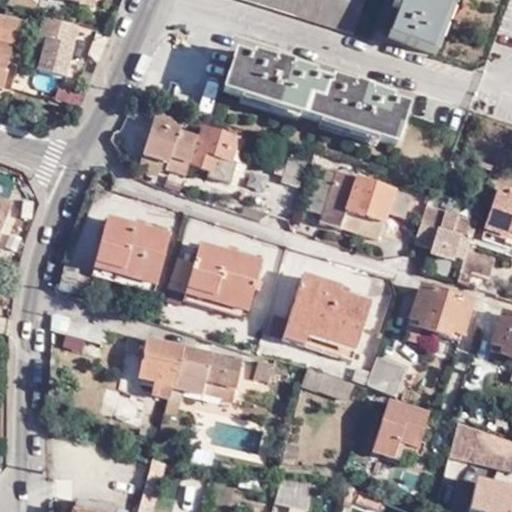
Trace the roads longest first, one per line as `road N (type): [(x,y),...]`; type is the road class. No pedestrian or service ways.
road 1 (residential): [(73,167),(22,304),(30,511)]
road 2 (residential): [(152,0),(73,167)]
